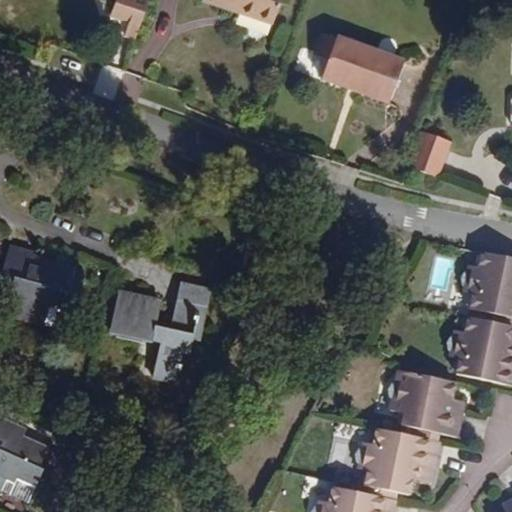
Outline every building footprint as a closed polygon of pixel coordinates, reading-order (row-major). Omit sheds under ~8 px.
[(136,37),(148,0),(115,0),(111,13),(130,19),(125,33),(136,37)] [(234,2),(228,0),(204,0),(231,9),(234,2)] [(281,0),(228,0),(234,2),(231,9),(274,24),(281,0)] [(389,103),(404,61),(322,33),(315,55),(328,60),(321,79),(389,103)] [(436,176),(447,144),(419,134),(408,166),(436,176)] [(76,268),(77,266),(50,259),(47,270),(30,265),(34,254),(34,251),(10,244),(0,279),(13,282),(9,294),(15,295),(9,318),(44,327),(51,305),(58,307),(63,293),(69,294),(76,268)] [(511,258),(479,252),(477,266),(467,264),(466,270),(463,272),(459,276),(460,282),(462,285),(462,291),(471,293),(468,308),(486,311),(497,314),(511,316),(511,258)] [(47,270),(50,259),(34,254),(30,265),(47,270)] [(79,297),(87,271),(76,268),(69,294),(79,297)] [(204,337),(214,290),(180,282),(170,329),(156,326),(161,302),(118,292),(109,332),(159,343),(153,376),(177,380),(183,352),(191,353),(195,335),(204,337)] [(484,319),(486,311),(468,308),(467,316),(484,319)] [(511,325),(511,323),(511,316),(497,314),(495,322),(511,325)] [(511,383),(511,355),(506,354),(509,340),(511,325),(495,322),(484,319),(467,316),(464,331),(454,328),(453,333),(449,336),(446,342),(447,345),(450,350),(449,356),(459,357),(456,372),(511,383)] [(449,409),(451,399),(455,382),(399,370),(396,381),(392,384),(389,387),(389,391),(394,398),(391,410),(406,414),(404,426),(415,428),(425,430),(440,433),(456,436),(461,412),(449,409)] [(461,412),(463,401),(451,399),(449,409),(461,412)] [(18,416),(0,408),(0,417),(15,424),(18,416)] [(40,469),(50,448),(24,436),(27,430),(15,424),(0,417),(0,491),(3,493),(9,482),(15,485),(17,480),(36,489),(44,471),(40,469)] [(413,437),(415,428),(404,426),(402,434),(413,437)] [(433,469),(439,442),(424,439),(413,437),(402,434),(376,429),(373,443),(363,442),(362,447),(359,448),(355,454),(355,458),(359,464),(358,469),(368,471),(364,485),(397,492),(410,495),(413,480),(415,466),(433,469)] [(439,442),(440,433),(425,430),(424,439),(439,442)] [(431,483),(433,469),(415,466),(413,480),(431,483)] [(29,505),(36,489),(17,480),(15,485),(9,482),(3,493),(29,505)] [(395,500),(397,492),(364,485),(363,493),(395,500)] [(392,511),(395,500),(363,493),(332,487),(328,502),(319,500),(318,504),(312,508),(310,511),(392,511)] [(511,511),(511,503),(511,500),(501,505),(504,511),(511,511)]
